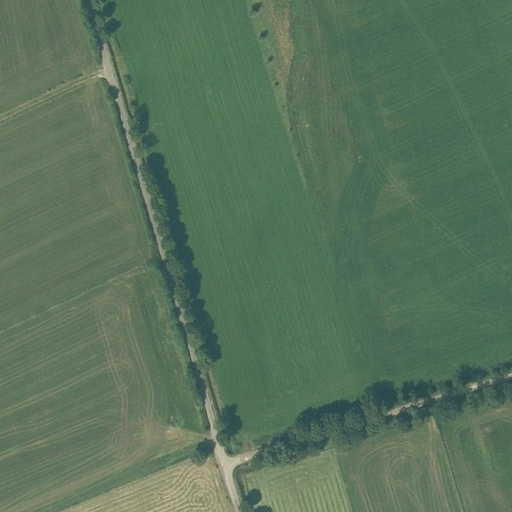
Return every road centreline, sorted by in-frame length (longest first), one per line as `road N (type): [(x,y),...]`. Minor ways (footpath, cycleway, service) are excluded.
road 1 (unclassified): [(225,464),(86,0)]
road 2 (unclassified): [(225,464),(511,376)]
